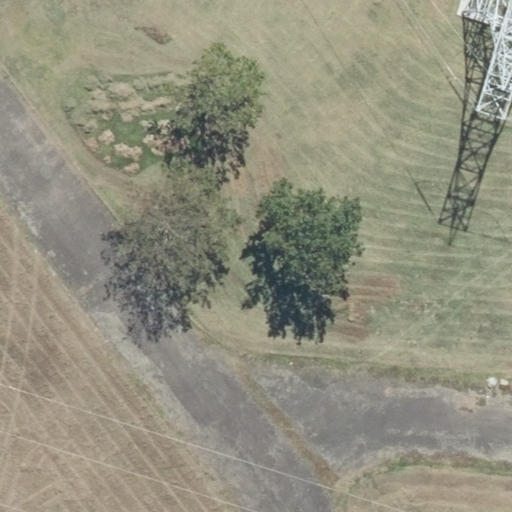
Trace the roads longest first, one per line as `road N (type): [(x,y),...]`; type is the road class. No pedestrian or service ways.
road 1 (track): [(288,511),(0,135)]
road 2 (track): [(511,430),(236,438)]
